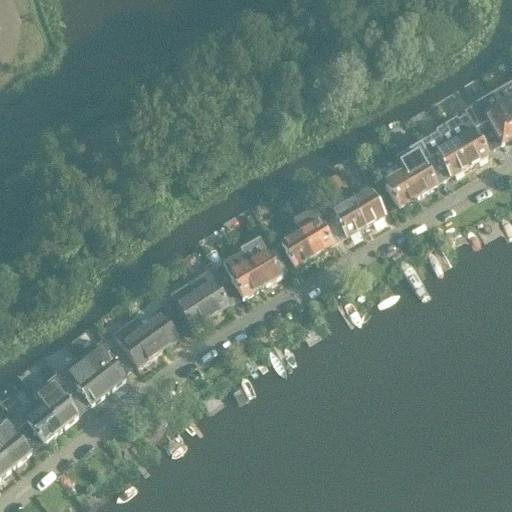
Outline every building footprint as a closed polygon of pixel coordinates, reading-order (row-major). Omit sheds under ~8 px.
[(511,88),(497,97),(511,122),(511,88)] [(511,147),(511,122),(497,97),(475,110),(476,112),(471,115),(494,154),(510,145),(511,148),(511,147)] [(494,154),(471,115),(463,119),(465,123),(457,128),(455,125),(444,131),(469,173),(488,161),(487,159),(494,154)] [(469,173),(444,131),(434,137),(436,140),(420,149),(425,158),(443,186),(449,182),(450,184),(469,173)] [(443,186),(425,158),(410,167),(407,162),(397,169),(417,203),(437,192),(436,190),(443,186)] [(417,203),(397,169),(378,180),(399,214),(417,203)] [(384,223),(369,198),(356,206),(352,199),(349,201),(336,179),(333,180),(365,234),(384,223)] [(365,234),(333,180),(325,185),(332,197),(336,195),(340,203),(326,212),(332,220),(326,224),(336,243),(343,239),(346,245),(365,234)] [(314,214),(292,228),(313,264),(333,252),(329,247),(336,243),(326,224),(321,226),(314,214)] [(313,264),(292,228),(289,222),(288,221),(281,225),(287,236),(276,242),(281,250),(273,254),(287,279),(313,264)] [(287,279),(273,254),(267,258),(261,247),(245,255),(247,259),(243,261),(241,258),(240,259),(261,294),(287,279)] [(261,294),(240,259),(223,268),(219,261),(221,260),(216,251),(213,252),(214,254),(206,258),(211,267),(235,308),(235,309),(261,294)] [(235,308),(211,267),(201,273),(205,278),(187,289),(195,301),(210,324),(229,313),(228,312),(235,308)] [(210,324),(195,301),(187,289),(186,290),(187,292),(162,307),(184,340),(191,336),(191,337),(210,324)] [(177,344),(184,340),(162,307),(160,305),(135,324),(144,336),(161,358),(178,346),(177,344)] [(161,358),(144,336),(135,324),(104,348),(119,367),(128,378),(135,372),(138,376),(161,358)] [(104,348),(81,365),(84,369),(108,399),(126,385),(115,370),(119,367),(104,348)] [(128,378),(119,367),(115,370),(126,385),(131,381),(128,378)] [(84,369),(67,381),(73,389),(90,412),(108,399),(84,369)] [(51,388),(33,402),(36,406),(37,407),(42,414),(61,436),(84,417),(66,394),(59,386),(57,383),(51,388)] [(73,389),(66,394),(84,417),(90,412),(73,389)] [(14,399),(1,409),(10,420),(22,410),(14,399)] [(61,436),(42,414),(37,407),(20,421),(25,427),(19,432),(37,455),(61,436)] [(37,455),(19,432),(13,425),(8,429),(5,425),(0,429),(0,457),(14,473),(37,455)] [(0,484),(14,473),(0,457),(0,484)]
